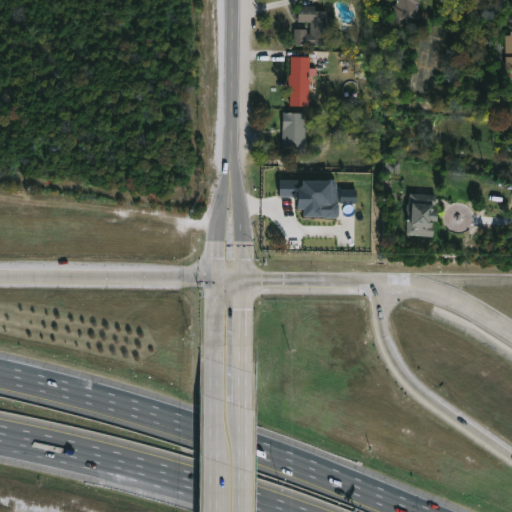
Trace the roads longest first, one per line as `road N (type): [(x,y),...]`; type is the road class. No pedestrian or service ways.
road 1 (motorway): [(419,511),(182,422),(0,373)]
road 2 (motorway): [(511,454),(404,372),(384,330),(380,285)]
road 3 (motorway): [(216,277),(0,277)]
road 4 (tertiary): [(233,0),(234,180)]
road 5 (motorway): [(0,436),(164,476)]
road 6 (secondary): [(217,364),(214,511)]
road 7 (motorway): [(164,476),(280,511)]
